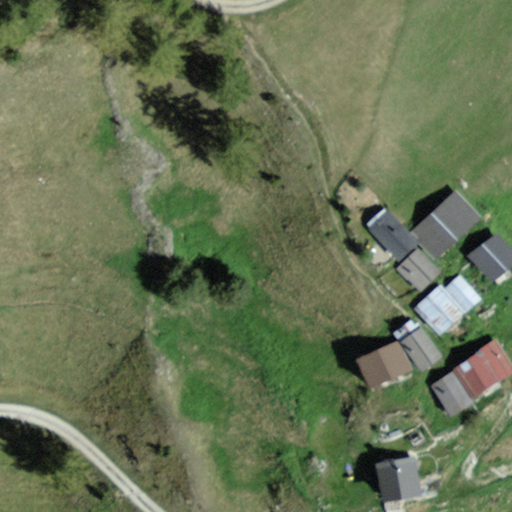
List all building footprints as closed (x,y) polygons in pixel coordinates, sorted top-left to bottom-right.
[(486,223),(459,195),(421,233),(448,261),(486,223)] [(421,240),(389,208),(371,226),(403,258),(421,240)] [(511,276),(511,240),(503,232),(474,259),(501,287),(511,276)] [(421,245),(400,264),(424,290),(445,271),(421,245)] [(482,295),(462,274),(450,285),(469,306),(482,295)] [(472,317),(443,285),(418,308),(447,340),(472,317)] [(423,329),(402,344),(422,373),(444,358),(423,329)] [(511,381),(511,362),(491,339),(455,370),(485,405),(511,381)] [(412,372),(397,341),(357,360),(372,391),(412,372)] [(455,370),(433,385),(460,426),(483,411),(455,370)] [(417,451),(379,460),(390,502),(427,493),(417,451)]
